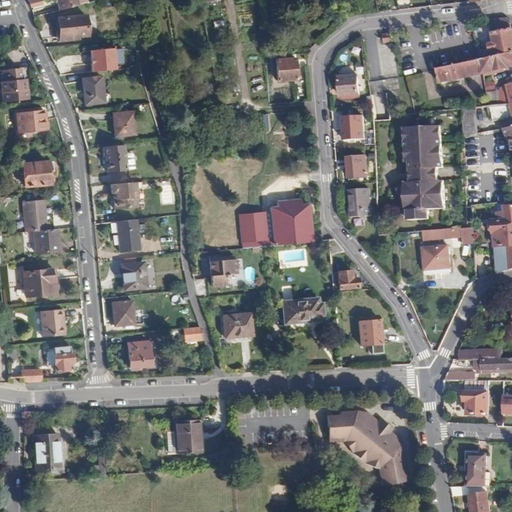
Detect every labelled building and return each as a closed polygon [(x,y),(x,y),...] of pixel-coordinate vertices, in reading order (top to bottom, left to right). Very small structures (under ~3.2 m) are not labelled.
[(55,0),(58,10),(77,5),(75,0),(55,0)] [(58,19),(59,39),(88,35),(85,16),(58,19)] [(511,52),(511,29),(511,30),(510,21),(507,18),(489,20),(494,44),(489,45),(490,51),(496,50),(497,56),(511,52)] [(392,42),(391,34),(382,35),(383,43),(392,42)] [(89,72),(114,71),(114,49),(88,50),(89,72)] [(480,60),(483,74),(511,67),(511,52),(497,56),(480,60)] [(294,59),(275,61),(278,82),(296,81),(294,59)] [(441,84),(483,74),(480,60),(438,70),(441,84)] [(21,75),(20,63),(0,65),(0,77),(1,78),(3,98),(29,96),(28,85),(25,85),(24,75),(21,75)] [(100,76),(82,78),(85,105),(104,103),(100,76)] [(358,76),(339,78),(341,97),(360,95),(358,76)] [(494,80),(485,82),(486,91),(496,89),(494,80)] [(511,83),(507,85),(511,104),(502,105),(494,106),(495,117),(511,116),(511,83)] [(501,91),(502,105),(511,104),(507,85),(501,91)] [(46,129),(44,111),(17,113),(19,132),(46,129)] [(131,111),(112,112),(114,136),(134,134),(131,111)] [(463,114),(464,136),(474,135),(474,114),(463,114)] [(363,116),(342,118),(344,141),(365,139),(363,116)] [(290,117),(281,118),(283,134),(292,133),(290,117)] [(443,167),(442,126),(404,127),(405,162),(408,162),(408,182),(403,182),(403,211),(407,211),(407,222),(445,220),(444,181),(439,181),(439,168),(443,167)] [(124,145),(103,148),(103,158),(106,157),(107,174),(126,172),(124,145)] [(366,157),(348,158),(349,179),(367,178),(366,157)] [(24,187),(50,185),(48,172),(54,172),(53,161),(21,164),(24,187)] [(135,183),(110,185),(111,194),(112,194),(115,194),(115,200),(113,200),(114,210),(137,208),(135,183)] [(366,189),(345,191),(346,218),(368,217),(366,189)] [(274,232),(275,246),(310,243),(309,228),(311,228),(308,204),(302,204),(302,199),(277,202),(278,207),(270,208),(272,232),(274,232)] [(21,203),(24,233),(33,232),(50,230),(49,223),(45,224),(42,202),(21,203)] [(511,269),(511,206),(507,206),(505,206),(505,214),(499,214),(499,221),(493,222),(494,233),(495,233),(496,248),(494,249),(496,274),(511,269)] [(136,221),(115,223),(118,253),(138,251),(136,221)] [(473,228),(423,231),(423,240),(462,238),(462,246),(474,245),(473,228)] [(50,230),(33,232),(34,254),(58,252),(56,230),(50,230)] [(329,254),(343,253),(332,241),(328,241),(329,254)] [(447,246),(422,248),(426,271),(450,267),(447,246)] [(279,267),(298,267),(298,261),(306,261),(305,249),(279,250),(279,267)] [(237,259),(235,259),(230,260),(229,256),(210,258),(212,286),(225,285),(225,278),(229,277),(228,274),(238,273),(237,259)] [(128,274),(128,290),(147,288),(146,263),(122,265),(123,275),(128,274)] [(54,281),(53,269),(23,272),(25,296),(52,294),(50,281),(54,281)] [(339,291),(358,288),(357,279),(351,279),(351,271),(337,273),(339,291)] [(317,299),(282,303),(284,324),(310,322),(310,318),(323,317),(322,307),(317,307),(317,299)] [(132,302),(112,304),(114,326),(134,325),(132,302)] [(59,320),(62,320),(61,310),(39,311),(40,337),(59,336),(59,320)] [(250,315),(223,317),(224,338),(251,337),(250,315)] [(379,323),(358,325),(360,347),(381,345),(379,323)] [(183,341),(202,340),(199,328),(182,329),(183,341)] [(146,344),(127,345),(129,369),(148,368),(146,344)] [(68,346),(51,348),(51,349),(46,349),(44,352),(45,364),(48,367),(53,366),(53,372),(72,370),(70,354),(69,354),(68,346)] [(477,368),(480,370),(511,368),(511,358),(476,360),(477,368)] [(18,377),(22,382),(38,382),(37,370),(18,371),(18,377)] [(477,381),(465,380),(465,402),(468,402),(468,415),(488,415),(488,380),(477,381)] [(511,416),(511,395),(503,395),(502,416),(511,416)] [(340,413),(326,414),(328,441),(345,440),(352,452),(359,457),(365,461),(377,466),(381,484),(407,480),(405,467),(407,466),(403,439),(391,430),(393,426),(379,415),(376,418),(367,410),(359,411),(358,409),(340,410),(340,413)] [(199,421),(175,423),(174,427),(165,427),(166,451),(200,449),(199,421)] [(57,436),(33,438),(35,472),(60,471),(57,436)] [(479,450),(463,450),(464,472),(468,472),(469,479),(487,478),(486,454),(479,454),(479,450)] [(490,511),(488,493),(470,495),(471,511),(490,511)]
